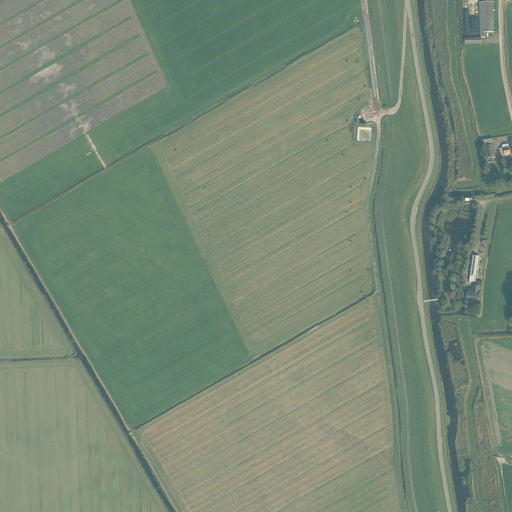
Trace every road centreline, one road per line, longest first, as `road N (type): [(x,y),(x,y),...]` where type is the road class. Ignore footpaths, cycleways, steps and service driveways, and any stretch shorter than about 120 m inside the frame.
road 1 (unclassified): [(450,511),(412,228),(432,151),(407,0)]
road 2 (track): [(403,511),(369,213),(380,112)]
